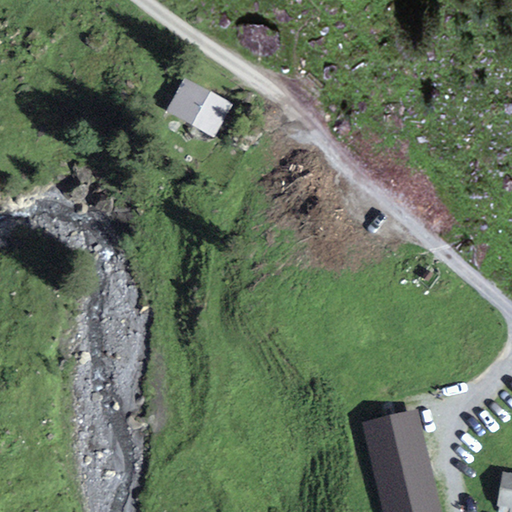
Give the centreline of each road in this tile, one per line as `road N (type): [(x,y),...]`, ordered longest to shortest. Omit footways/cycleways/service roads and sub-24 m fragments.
road 1 (track): [(138,0),(289,109)]
road 2 (track): [(511,360),(498,379),(451,402),(463,511)]
road 3 (track): [(511,315),(392,207)]
road 4 (track): [(289,109),(392,207)]
